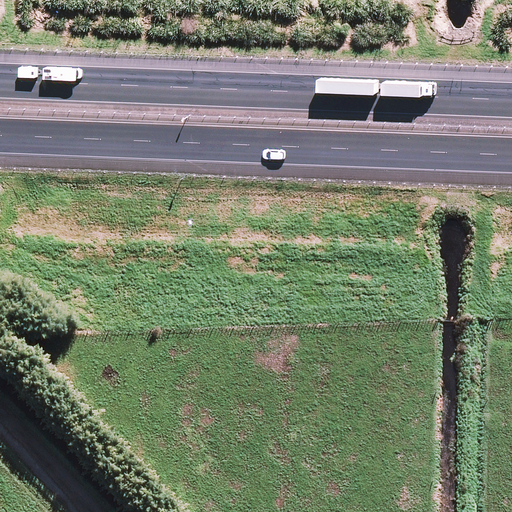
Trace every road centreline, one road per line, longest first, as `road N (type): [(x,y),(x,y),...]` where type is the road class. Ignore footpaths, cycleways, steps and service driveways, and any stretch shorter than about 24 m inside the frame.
road 1 (motorway): [(0,79),(511,102)]
road 2 (motorway): [(511,162),(0,142)]
road 3 (track): [(0,420),(87,511)]
